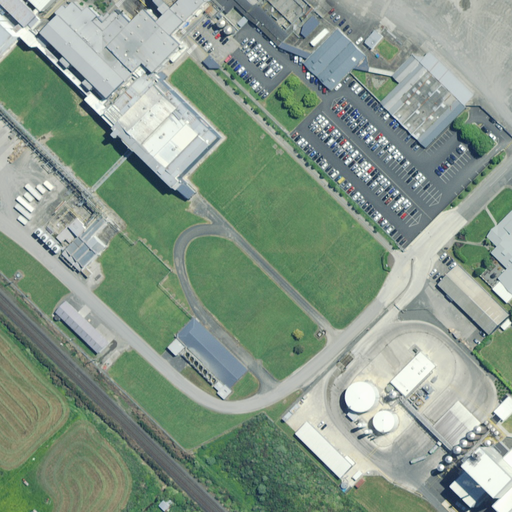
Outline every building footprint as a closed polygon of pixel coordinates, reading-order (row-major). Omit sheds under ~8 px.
[(37,18),(17,0),(0,0),(0,5),(26,30),(37,18)] [(54,0),(29,0),(43,12),(54,0)] [(169,39),(204,5),(198,0),(185,0),(158,28),(169,39)] [(150,73),(175,47),(138,12),(126,25),(113,13),(96,31),(69,5),(40,36),(106,99),(140,63),(150,73)] [(0,56),(16,40),(0,24),(0,56)] [(329,32),(325,28),(311,43),(315,47),(329,32)] [(377,56),(350,31),(315,68),(341,93),(377,56)] [(383,37),(376,31),(365,43),(372,49),(383,37)] [(400,40),(392,34),(389,38),(397,44),(400,40)] [(210,55),(204,61),(211,68),(217,62),(210,55)] [(476,111),(427,65),(390,104),(438,150),(476,111)] [(152,74),(104,120),(180,197),(228,151),(152,74)] [(107,223),(100,217),(87,229),(77,219),(69,228),(77,237),(79,238),(99,257),(108,248),(95,236),(107,223)] [(511,223),(496,240),(505,249),(498,255),(511,268),(511,271),(505,279),(511,285),(511,223)] [(42,238),(47,233),(42,227),(37,233),(42,238)] [(69,228),(68,227),(57,238),(62,243),(66,239),(71,244),(77,237),(69,228)] [(48,243),(53,238),(47,233),(42,238),(48,243)] [(79,238),(77,237),(71,244),(61,254),(82,274),(99,257),(79,238)] [(53,249),(58,243),(53,238),(48,243),(53,249)] [(58,243),(53,249),(59,254),(64,249),(58,243)] [(511,323),(511,311),(466,268),(446,289),(498,338),(511,323)] [(109,342),(66,302),(56,312),(99,352),(109,342)] [(249,368),(196,317),(177,336),(230,388),(249,368)] [(486,349),(483,346),(477,353),(480,356),(486,349)] [(436,367),(420,351),(389,381),(406,397),(436,367)] [(511,361),(511,355),(507,352),(490,371),(498,378),(511,361)] [(505,383),(511,374),(511,365),(500,378),(505,383)] [(364,411),(368,410),(373,407),(376,403),(378,399),(378,394),(376,389),(373,385),(369,382),(365,381),(360,381),(355,383),(351,386),(349,390),(348,395),(349,400),(351,404),(354,408),(359,410),(364,411)] [(482,423),(458,400),(431,428),(455,451),(482,423)] [(384,432),(388,432),(391,431),(394,429),(397,426),(398,422),(398,419),(396,416),(394,413),(391,411),(388,410),(385,410),(381,411),(379,413),(377,416),(376,420),(376,424),(378,427),(380,430),(384,432)] [(354,464),(306,419),(293,433),(341,478),(354,464)] [(499,439),(453,485),(475,507),(485,496),(501,511),(511,511),(511,450),(511,452),(499,439)]
